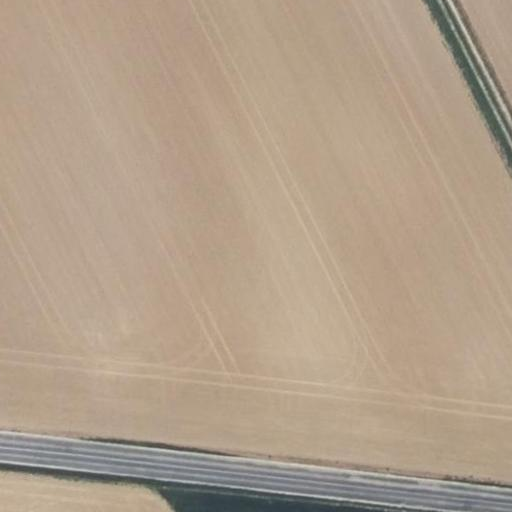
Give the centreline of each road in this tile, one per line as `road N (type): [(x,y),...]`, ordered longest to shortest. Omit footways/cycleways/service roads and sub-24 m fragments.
road 1 (tertiary): [(511,510),(0,460)]
road 2 (track): [(432,0),(511,158)]
